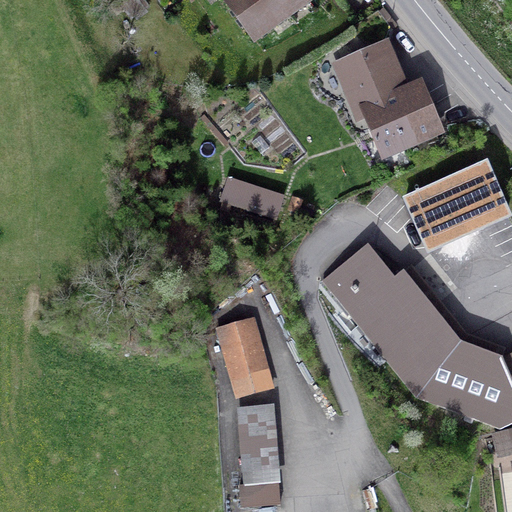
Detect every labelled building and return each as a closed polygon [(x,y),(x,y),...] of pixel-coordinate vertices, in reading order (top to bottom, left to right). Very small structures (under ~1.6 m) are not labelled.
[(224,0),(254,40),(272,27),(269,23),(299,0),(306,0),(308,1),(309,0),(224,0)] [(367,113),(384,152),(435,131),(418,89),(404,95),(384,49),(360,60),(352,59),(345,62),(340,68),(339,76),(343,83),(349,88),(360,115),(367,113)] [(406,200),(422,236),(502,201),(486,164),(406,200)] [(232,188),(226,207),(273,223),(280,204),(232,188)] [(511,382),(502,358),(460,342),(403,272),(388,284),(361,251),(323,281),(416,397),(500,428),(511,422),(511,382)] [(254,390),(249,373),(263,369),(250,324),(222,332),(239,394),(254,390)] [(511,353),(502,358),(511,382),(511,353)] [(242,414),(246,466),(275,463),(271,411),(242,414)] [(511,431),(494,436),(498,454),(511,450),(511,431)]
